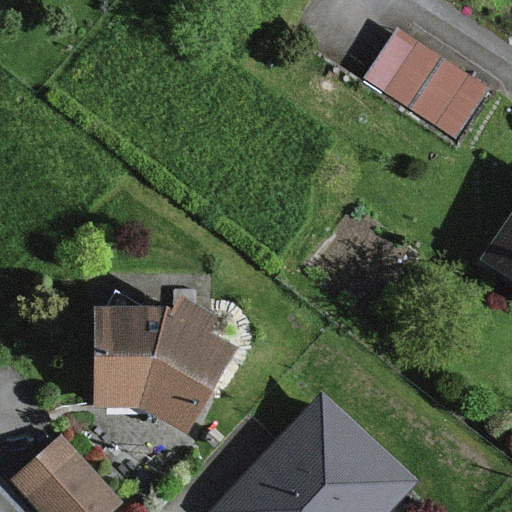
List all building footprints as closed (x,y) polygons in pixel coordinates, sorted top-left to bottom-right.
[(485,88),(398,28),(362,80),(450,139),(485,88)] [(511,215),(480,265),(511,286),(511,215)] [(177,434),(217,355),(194,340),(202,324),(173,306),(165,321),(87,318),(90,408),(131,408),(177,434)] [(381,511),(401,490),(312,410),(218,511),(381,511)] [(106,511),(113,507),(61,439),(7,480),(31,511),(106,511)]
